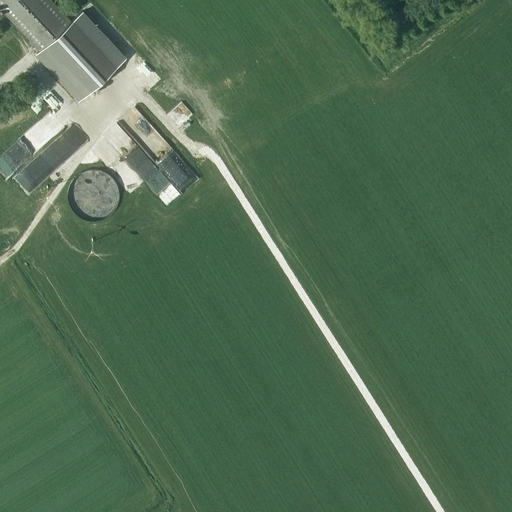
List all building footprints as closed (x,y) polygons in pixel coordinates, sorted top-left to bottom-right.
[(0,0),(0,6),(40,50),(71,21),(51,0),(0,0)] [(72,0),(51,0),(71,21),(83,11),(72,0)] [(74,18),(71,21),(40,50),(35,54),(79,101),(118,64),(74,18)] [(153,157),(170,145),(163,136),(146,147),(153,157)] [(59,180),(71,164),(58,154),(46,171),(59,180)] [(149,158),(135,171),(157,195),(171,182),(149,158)] [(75,187),(72,189),(91,219),(123,199),(101,164),(71,182),(75,187)]
